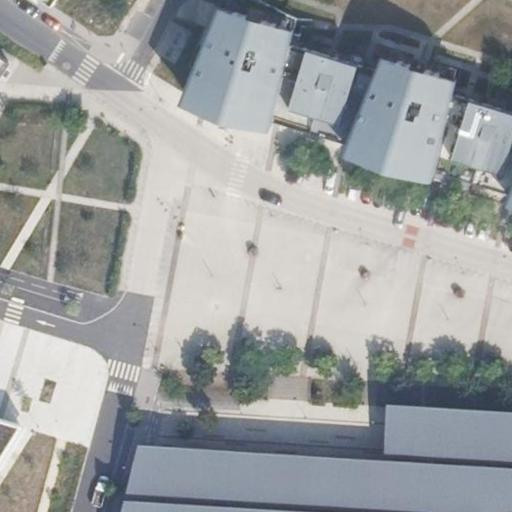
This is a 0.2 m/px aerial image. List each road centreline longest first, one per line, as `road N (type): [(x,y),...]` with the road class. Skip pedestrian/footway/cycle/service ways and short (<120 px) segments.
road 1 (residential): [(178,139),(299,204),(511,267)]
road 2 (residential): [(178,139),(130,349)]
road 3 (residential): [(130,349),(87,511)]
road 4 (residential): [(0,15),(120,94)]
road 5 (residential): [(130,349),(0,309)]
